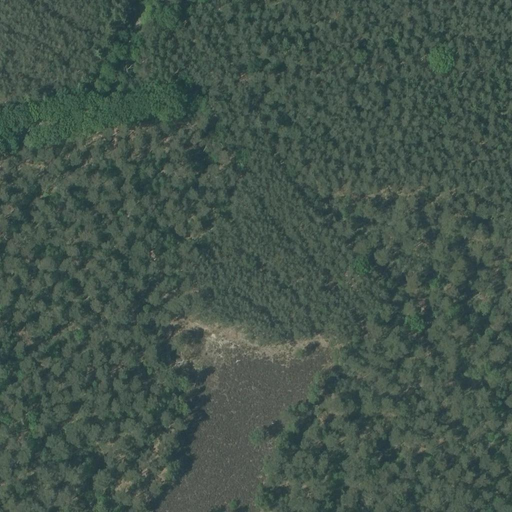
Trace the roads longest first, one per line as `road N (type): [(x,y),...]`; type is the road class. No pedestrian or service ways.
road 1 (track): [(0,124),(83,103),(126,0)]
road 2 (track): [(94,511),(100,497),(0,362)]
